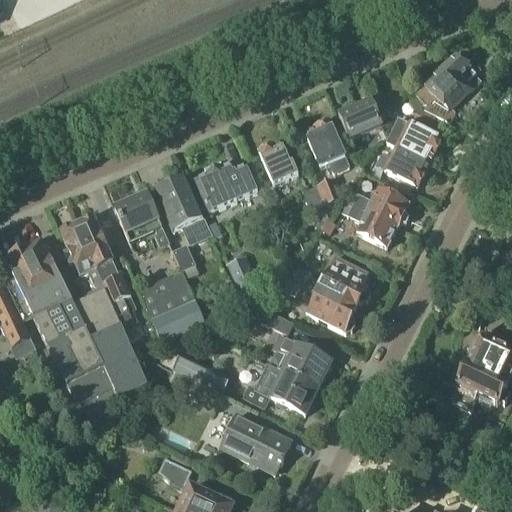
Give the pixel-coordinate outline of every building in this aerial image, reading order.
[(424,116),(436,122),(450,129),(455,119),(449,112),(467,95),(465,92),(477,80),(458,61),(416,102),(426,112),(424,116)] [(338,122),(342,129),(349,147),(383,133),(372,108),(338,122)] [(436,122),(424,116),(418,113),(412,126),(430,135),(436,122)] [(349,173),(330,129),(324,126),(318,129),(316,135),(307,139),(310,145),(308,146),(320,174),(330,170),(334,180),(349,173)] [(408,129),(395,152),(430,170),(434,162),(442,146),(408,129)] [(282,149),(275,152),(270,151),(263,154),(261,158),(259,159),(274,192),(299,181),(293,168),(291,169),(282,149)] [(384,175),(383,177),(418,195),(426,179),(430,170),(395,152),(390,163),(382,159),(376,171),(384,175)] [(205,177),(207,181),(195,187),(209,219),(213,219),(258,199),(246,172),(233,178),(230,171),(223,174),(221,170),(205,177)] [(342,204),(335,184),(316,192),(329,223),(333,221),(342,208),(342,207),(340,205),(342,204)] [(156,199),(174,240),(182,236),(190,253),(213,243),(205,225),(204,225),(187,185),(156,199)] [(302,197),(312,222),(317,236),(321,239),(330,226),(331,225),(329,223),(316,192),(302,197)] [(372,207),(347,196),(343,204),(399,232),(409,211),(377,195),(372,207)] [(127,243),(132,253),(155,242),(160,255),(170,251),(148,201),(115,216),(127,243)] [(338,218),(361,229),(356,239),(387,254),(399,232),(343,204),(342,207),(342,208),(333,221),(338,218)] [(78,229),(107,295),(123,333),(133,329),(133,328),(137,326),(133,317),(137,315),(122,280),(119,281),(114,267),(94,222),(78,229)] [(336,230),(330,226),(321,239),(328,244),(336,230)] [(88,279),(95,294),(83,299),(86,304),(107,295),(78,229),(60,237),(80,282),(88,279)] [(66,391),(81,411),(96,430),(106,435),(120,405),(148,392),(123,333),(107,295),(86,304),(73,310),(41,245),(0,266),(0,279),(7,293),(24,329),(33,324),(66,391)] [(173,258),(178,270),(180,269),(183,278),(196,272),(187,251),(173,258)] [(511,260),(498,288),(511,294),(511,312),(511,313),(511,260)] [(246,262),(227,270),(246,314),(265,306),(246,262)] [(356,315),(359,308),(361,309),(367,306),(370,300),(369,294),(363,291),(369,279),(335,262),(318,296),(356,315)] [(138,297),(155,336),(166,360),(210,340),(206,332),(195,307),(183,278),(180,269),(178,270),(163,276),(167,284),(138,297)] [(290,283),(302,288),(303,289),(311,276),(298,269),(290,283)] [(302,288),(290,283),(283,295),(294,301),(302,288)] [(0,331),(16,366),(37,356),(24,329),(7,293),(0,296),(0,331)] [(344,339),(344,338),(346,339),(353,337),(356,330),(354,323),(352,322),(356,315),(318,296),(306,320),(344,339)] [(288,341),(294,329),(267,316),(261,328),(288,341)] [(453,408),(472,417),(478,405),(498,414),(501,413),(511,387),(511,333),(506,331),(501,343),(486,336),(480,349),(479,349),(458,393),(459,395),(453,408)] [(272,355),(288,363),(282,377),(318,394),(331,368),(278,342),(272,355)] [(172,374),(214,395),(219,384),(177,364),(172,374)] [(214,395),(172,374),(171,375),(187,383),(178,400),(205,413),(214,395)] [(265,385),(258,398),(268,404),(305,422),(318,394),(282,377),(278,375),(271,388),(265,385)] [(276,480),(291,449),(236,421),(220,453),(276,480)] [(113,426),(108,439),(123,444),(127,431),(113,426)] [(166,465),(159,479),(175,493),(187,499),(181,511),(231,511),(186,490),(192,478),(166,465)]
